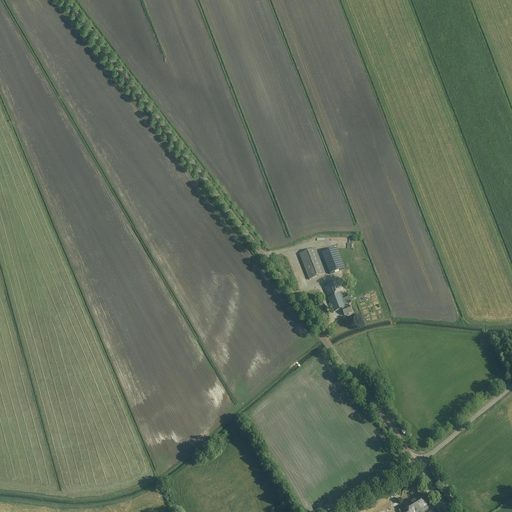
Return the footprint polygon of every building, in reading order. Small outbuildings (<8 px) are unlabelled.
[(309,280),(325,274),(315,248),(300,254),(309,280)] [(322,254),(330,274),(345,269),(337,248),(322,254)] [(338,294),(346,292),(342,280),(330,285),(324,287),(328,298),(330,298),(338,294)] [(330,298),(328,298),(334,313),(342,310),(344,316),(352,313),(349,304),(344,306),(343,307),(338,294),(330,298)] [(422,511),(428,508),(419,494),(403,504),(407,510),(403,511),(422,511)]
